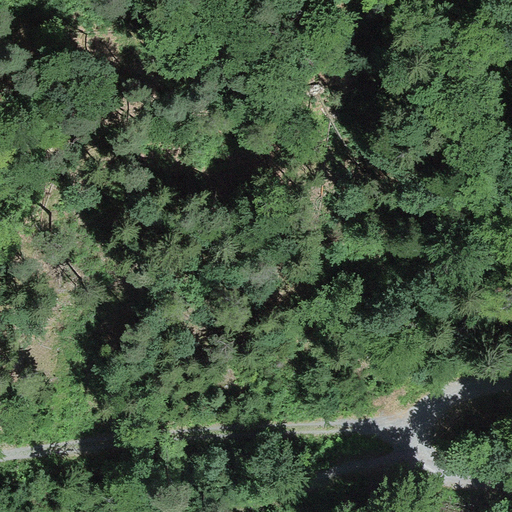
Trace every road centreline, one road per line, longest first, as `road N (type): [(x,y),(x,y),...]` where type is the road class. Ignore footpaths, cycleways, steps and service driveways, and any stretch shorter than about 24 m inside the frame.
road 1 (track): [(408,418),(0,456)]
road 2 (track): [(206,511),(402,453),(419,444),(408,418)]
